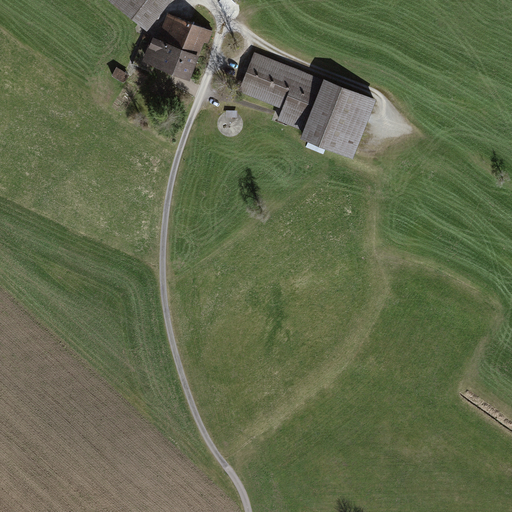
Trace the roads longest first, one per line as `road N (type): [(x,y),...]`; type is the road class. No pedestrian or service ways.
road 1 (residential): [(246,511),(238,482),(198,425),(168,339),(160,255),(168,183),(203,91)]
road 2 (track): [(218,14),(276,52),(371,91),(386,104),(390,133)]
